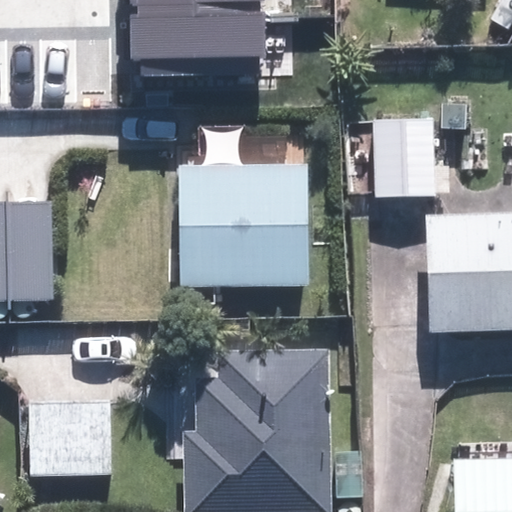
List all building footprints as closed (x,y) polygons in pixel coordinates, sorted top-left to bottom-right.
[(133,0),(134,55),(262,54),(261,0),(133,0)] [(27,60),(0,59),(0,113),(81,116),(83,47),(28,46),(27,60)] [(374,123),(376,197),(436,195),(434,122),(374,123)] [(304,169),(181,170),(182,283),(306,282),(304,169)] [(51,205),(0,205),(0,299),(52,300),(51,205)] [(511,223),(430,224),(430,328),(511,327),(511,223)] [(317,511),(315,363),(211,366),(212,401),(190,401),(191,455),(175,455),(176,511),(317,511)] [(110,407),(15,405),(12,485),(108,488),(110,407)] [(511,511),(511,469),(442,471),(443,511),(511,511)]
